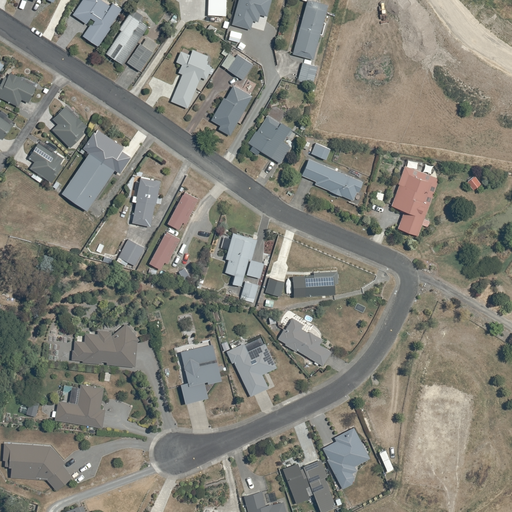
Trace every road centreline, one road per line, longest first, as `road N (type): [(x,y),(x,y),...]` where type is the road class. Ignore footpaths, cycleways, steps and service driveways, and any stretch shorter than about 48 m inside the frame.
road 1 (residential): [(0,20),(271,204),(398,261)]
road 2 (residential): [(177,451),(228,441),(349,382),(378,351),(407,293),(407,270),(398,261)]
